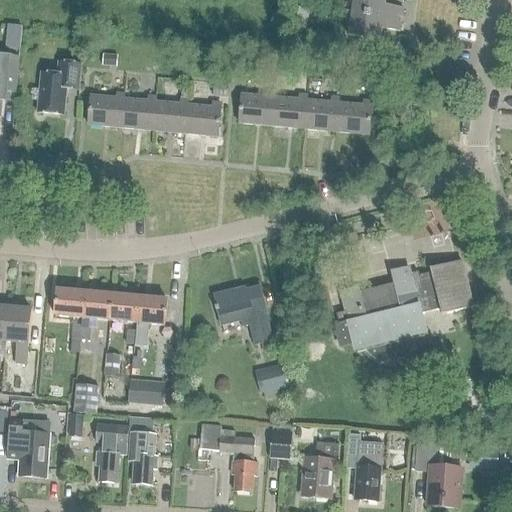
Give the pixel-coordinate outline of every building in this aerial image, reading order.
[(354,0),(352,20),(401,26),(403,9),(386,7),(386,0),(354,0)] [(400,33),(401,26),(352,20),(350,37),(381,42),(383,31),(400,33)] [(117,56),(102,55),(101,67),(116,68),(117,56)] [(17,58),(0,56),(0,110),(2,91),(14,92),(17,58)] [(78,90),(80,65),(58,63),(57,75),(40,74),(37,113),(63,115),(65,89),(78,90)] [(213,84),(212,97),(227,98),(228,85),(213,84)] [(238,126),(271,129),(274,100),(274,95),(266,94),(266,99),(241,97),(238,126)] [(87,128),(120,131),(123,102),(123,97),(116,96),(115,101),(90,99),(87,128)] [(274,100),(271,129),(303,132),(306,102),(306,98),(298,97),(298,102),(274,100)] [(120,131),(152,134),(155,105),(155,100),(148,99),(147,104),(123,102),(120,131)] [(306,102),(303,132),(336,134),(338,105),(338,100),(330,100),(330,104),(306,102)] [(184,137),(187,108),(187,103),(180,102),(179,107),(155,105),(152,134),(184,137)] [(338,105),(336,134),(368,137),(371,108),(370,108),(371,103),(363,102),(362,107),(338,105)] [(187,108),(184,137),(217,140),(220,111),(219,111),(219,106),(212,105),(211,110),(187,108)] [(346,314),(336,316),(339,328),(335,329),(340,348),(353,345),(355,353),(368,350),(376,356),(385,359),(395,359),(396,362),(397,361),(396,359),(404,353),(409,347),(413,338),(426,335),(421,316),(440,311),(441,315),(473,307),(461,260),(429,268),(430,272),(417,276),(418,278),(411,279),(409,269),(393,273),(396,286),(358,296),(357,291),(341,295),(346,314)] [(255,347),(272,343),(265,316),(267,316),(260,289),(234,295),(233,292),(214,297),(221,327),(240,322),(242,329),(250,327),(255,347)] [(83,320),(85,293),(58,291),(55,318),(83,320)] [(96,321),(110,323),(112,296),(85,293),(83,320),(96,321)] [(110,323),(137,325),(139,298),(112,296),(110,323)] [(167,301),(139,298),(137,325),(151,326),(164,327),(167,301)] [(0,342),(6,343),(9,303),(0,302),(0,342)] [(9,303),(6,343),(17,344),(15,364),(26,365),(31,309),(17,308),(18,304),(9,303)] [(96,329),(96,321),(83,320),(82,328),(91,328),(96,329)] [(150,335),(151,326),(137,325),(136,332),(136,334),(135,345),(144,346),(145,335),(150,335)] [(71,341),(81,341),(82,328),(73,327),(71,341)] [(91,328),(82,328),(81,341),(90,342),(91,328)] [(136,334),(136,332),(127,332),(126,345),(135,345),(136,334)] [(120,356),(105,355),(103,377),(118,378),(120,356)] [(287,389),(282,369),(257,375),(261,395),(287,389)] [(20,371),(19,400),(34,401),(36,372),(20,371)] [(164,387),(129,384),(127,404),(162,407),(164,387)] [(99,388),(75,385),(72,414),(96,416),(99,388)] [(82,439),(83,417),(70,416),(68,438),(82,439)] [(152,471),(156,471),(157,459),(153,459),(154,437),(152,437),(153,421),(130,419),(129,429),(128,435),(130,435),(128,458),(135,458),(133,486),(151,487),(152,471)] [(7,452),(20,452),(18,477),(46,479),(48,436),(21,434),(21,423),(9,422),(7,452)] [(491,427),(494,441),(508,438),(504,424),(491,427)] [(129,429),(97,427),(96,445),(101,445),(100,455),(96,454),(95,467),(99,468),(98,484),(115,485),(117,458),(127,458),(128,435),(129,429)] [(220,432),(221,428),(202,427),(200,452),(219,453),(220,432)] [(235,476),(234,493),(252,494),(253,477),(257,477),(258,465),(253,465),(254,441),(234,439),(235,433),(220,432),(219,453),(219,454),(233,455),(232,463),(231,476),(235,476)] [(269,458),(289,460),(291,436),(271,434),(269,458)] [(381,471),(381,470),(383,446),(359,444),(360,437),(348,436),(346,470),(357,471),(354,502),(378,504),(379,488),(380,486),(381,471)] [(418,444),(415,472),(429,473),(426,507),(458,510),(462,469),(437,467),(439,446),(418,444)] [(300,497),(330,500),(331,483),(335,484),(338,447),(317,445),(315,460),(303,459),(300,497)] [(444,447),(443,460),(466,462),(467,449),(444,447)] [(499,451),(469,448),(468,470),(497,472),(499,451)]
